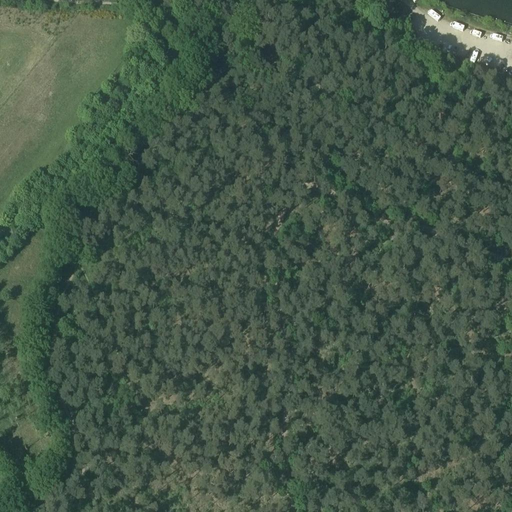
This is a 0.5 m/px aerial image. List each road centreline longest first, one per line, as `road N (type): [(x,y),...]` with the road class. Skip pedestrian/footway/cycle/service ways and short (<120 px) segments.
road 1 (track): [(228,41),(457,169),(511,191)]
road 2 (track): [(452,37),(374,37),(262,0)]
road 3 (track): [(59,0),(165,9),(228,41)]
